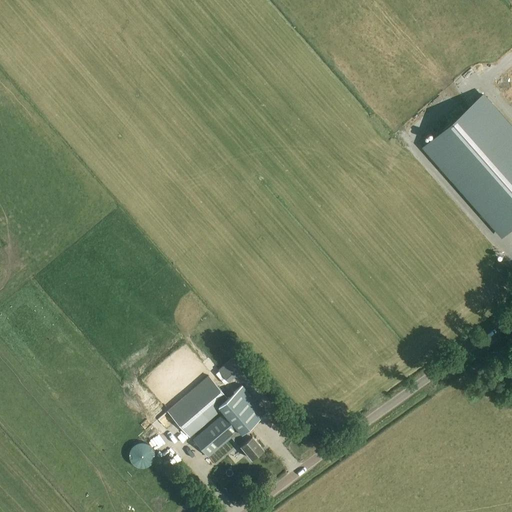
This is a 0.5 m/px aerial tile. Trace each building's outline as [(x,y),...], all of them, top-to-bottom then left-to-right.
[(502,240),(511,230),(511,126),(484,95),(422,149),(502,240)] [(397,374),(401,386),(413,381),(411,375),(406,377),(404,371),(397,374)] [(207,457),(218,448),(231,437),(239,446),(251,459),(263,449),(252,436),(251,437),(245,430),(265,413),(242,386),(228,398),(208,376),(168,410),(190,436),(221,409),(224,413),(193,440),(207,457)] [(319,434),(314,437),(317,443),(323,440),(319,434)] [(141,467),(145,467),(149,465),(151,463),(153,460),(154,457),(154,455),(154,452),(154,450),(153,448),(151,446),(149,444),(147,443),(144,442),(141,442),(139,442),(136,443),(133,445),(131,447),(129,451),(129,454),(129,457),(131,461),(133,464),(137,466),(141,467)] [(231,449),(226,454),(239,469),(248,461),(245,457),(241,461),(231,449)]
